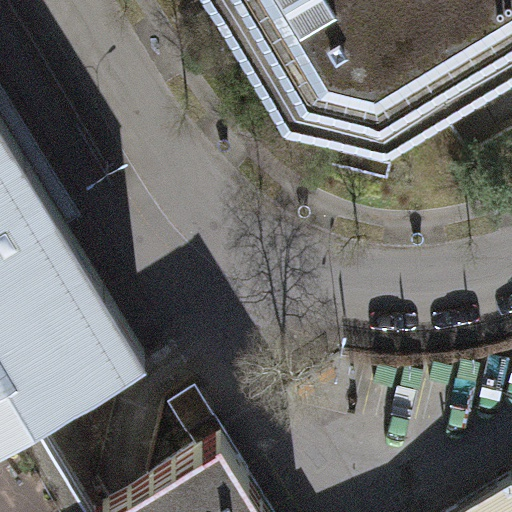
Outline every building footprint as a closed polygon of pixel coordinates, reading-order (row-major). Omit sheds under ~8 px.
[(511,0),(224,0),(286,102),(386,127),(511,50),(511,0)] [(147,340),(0,100),(0,511),(81,511),(97,503),(38,406),(147,340)] [(169,392),(197,438),(222,423),(247,464),(250,462),(196,375),(169,392)] [(277,511),(266,495),(247,464),(222,423),(197,438),(105,495),(106,497),(97,503),(81,511),(277,511)] [(511,511),(511,469),(442,511),(511,511)]
